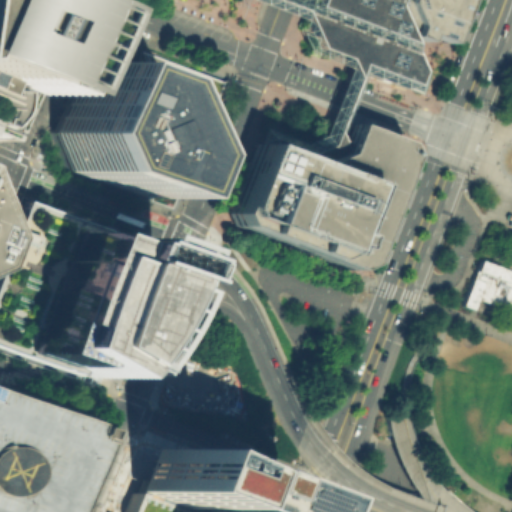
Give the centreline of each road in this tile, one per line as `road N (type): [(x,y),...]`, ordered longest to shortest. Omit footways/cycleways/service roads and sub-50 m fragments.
road 1 (primary): [(445,131),(299,511)]
road 2 (secondary): [(326,511),(407,297)]
road 3 (tertiary): [(258,60),(467,138)]
road 4 (tertiary): [(258,60),(185,248)]
road 5 (secondary): [(15,174),(81,0)]
road 6 (secondary): [(185,248),(15,174)]
road 7 (secondary): [(407,297),(467,138)]
road 8 (tertiary): [(100,0),(258,60)]
road 9 (primary): [(494,0),(445,131)]
road 10 (primary): [(0,367),(124,414)]
road 11 (secondary): [(263,350),(231,287),(185,248)]
road 12 (primary): [(167,431),(285,476)]
road 13 (primary): [(167,431),(282,483)]
